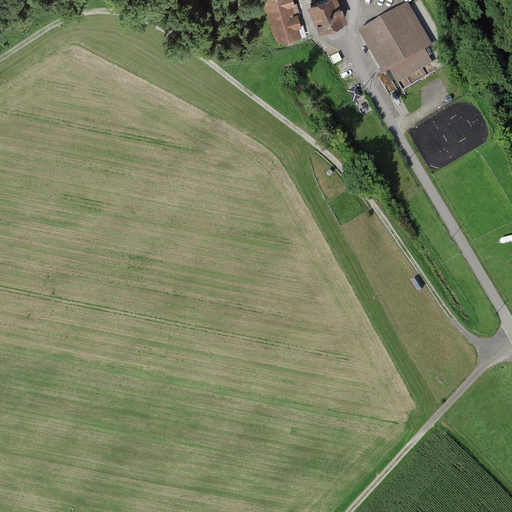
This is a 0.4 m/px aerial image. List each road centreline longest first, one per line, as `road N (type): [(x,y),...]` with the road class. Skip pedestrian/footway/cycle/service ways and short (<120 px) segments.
road 1 (track): [(0,45),(69,21),(138,24),(196,40),(360,184),(452,319),(498,350)]
road 2 (track): [(351,511),(511,341)]
